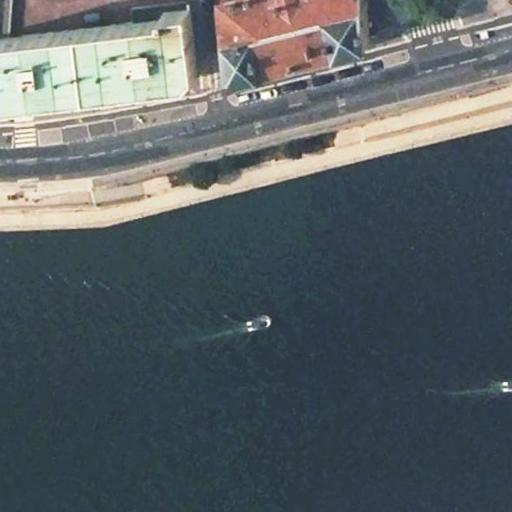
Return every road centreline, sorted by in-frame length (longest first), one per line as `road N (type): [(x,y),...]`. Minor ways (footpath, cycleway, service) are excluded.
road 1 (primary): [(218,124),(511,50)]
road 2 (primary): [(0,160),(80,157),(218,124)]
road 3 (residential): [(207,0),(218,124)]
